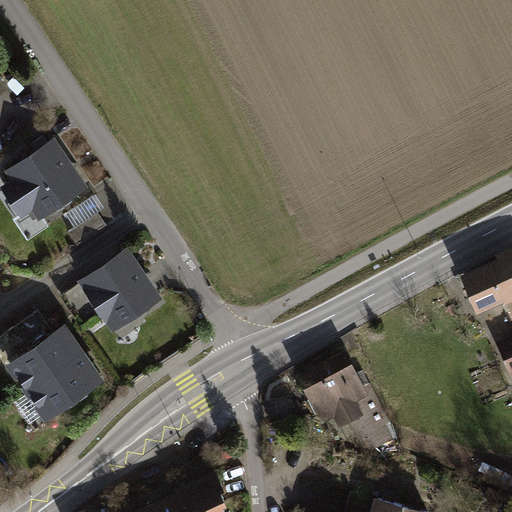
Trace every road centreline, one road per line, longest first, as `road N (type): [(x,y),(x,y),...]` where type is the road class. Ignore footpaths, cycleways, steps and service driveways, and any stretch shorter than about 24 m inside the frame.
road 1 (secondary): [(511,223),(253,358)]
road 2 (residential): [(8,0),(150,205)]
road 3 (secondary): [(235,369),(43,510)]
road 4 (residential): [(150,205),(0,314)]
road 5 (residential): [(150,205),(253,358)]
road 6 (residential): [(235,369),(253,422),(262,511)]
